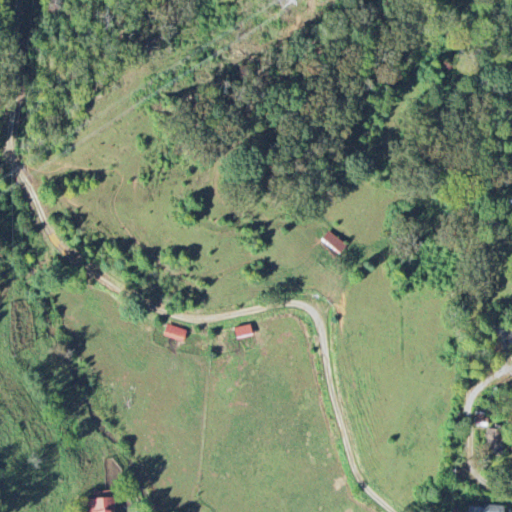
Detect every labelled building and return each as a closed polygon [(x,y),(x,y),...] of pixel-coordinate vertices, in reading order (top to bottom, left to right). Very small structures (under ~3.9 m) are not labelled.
[(346,246),(328,232),(320,242),(338,256),(346,246)] [(182,343),(186,331),(166,324),(162,337),(182,343)] [(235,340),(252,337),(250,325),(233,329),(235,340)] [(488,414),(475,414),(474,427),(487,427),(488,414)] [(486,454),(498,454),(498,430),(486,430),(486,454)] [(114,511),(114,491),(93,492),(93,499),(85,499),(85,511),(114,511)]
